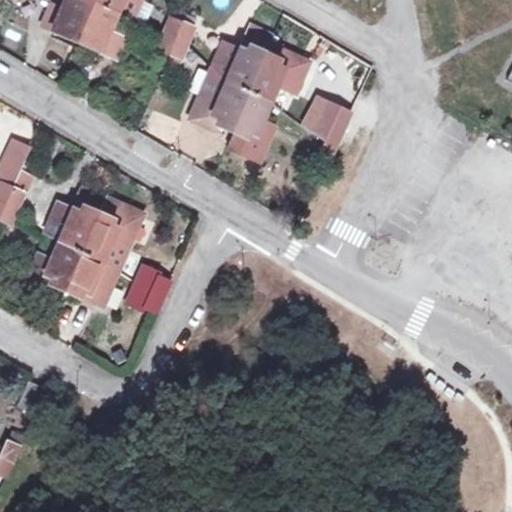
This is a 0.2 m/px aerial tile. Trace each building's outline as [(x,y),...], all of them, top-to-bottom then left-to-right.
[(77,43),(93,4),(83,0),(66,0),(63,10),(52,6),(42,28),(77,43)] [(123,0),(95,0),(93,4),(117,15),(123,0)] [(109,33),(117,15),(93,4),(77,43),(117,60),(125,40),(109,33)] [(195,30),(203,10),(191,5),(188,13),(183,24),(195,30)] [(183,24),(188,13),(178,10),(173,20),(183,24)] [(183,24),(173,20),(171,19),(165,35),(177,40),(183,24)] [(188,48),(195,30),(183,24),(177,40),(176,43),(188,48)] [(249,93),(266,55),(273,38),(251,29),(241,52),(231,47),(225,45),(213,71),(219,77),(228,84),(249,93)] [(176,43),(177,40),(165,35),(159,49),(172,54),(176,43)] [(184,59),(188,48),(176,43),(172,54),(184,59)] [(296,94),(309,63),(302,60),(282,51),(278,60),(266,55),(249,93),(271,103),(278,86),(296,94)] [(233,132),(249,93),(228,84),(219,77),(213,71),(192,121),(217,132),(220,126),(233,132)] [(274,126),(263,122),(271,103),(249,93),(233,132),(235,133),(246,137),(239,154),(260,163),(271,140),(268,138),(274,126)] [(337,146),(353,112),(329,101),(314,133),(325,141),(337,146)] [(239,154),(246,137),(235,133),(228,149),(239,154)] [(330,161),(337,146),(325,141),(319,155),(330,161)] [(20,172),(24,163),(7,155),(0,169),(0,184),(2,185),(0,188),(0,202),(6,207),(20,172)] [(24,195),(25,196),(33,178),(20,172),(6,207),(15,215),(24,195)] [(81,252),(105,198),(80,188),(69,208),(57,203),(50,220),(44,235),(47,237),(59,242),(58,243),(81,252)] [(118,268),(142,214),(105,198),(81,252),(106,263),(113,267),(113,266),(118,268)] [(10,224),(15,215),(6,207),(0,219),(10,224)] [(65,291),(81,252),(58,243),(51,260),(38,255),(30,275),(65,291)] [(118,271),(113,267),(106,263),(81,252),(65,291),(102,307),(118,271)] [(164,298),(170,283),(160,279),(153,293),(164,298)] [(157,313),(164,298),(153,293),(146,309),(157,313)] [(19,407),(34,414),(45,389),(30,382),(19,407)] [(14,463),(21,446),(24,438),(12,433),(5,450),(0,447),(0,456),(2,458),(14,463)] [(0,475),(7,478),(14,463),(2,458),(0,461),(0,475)]
